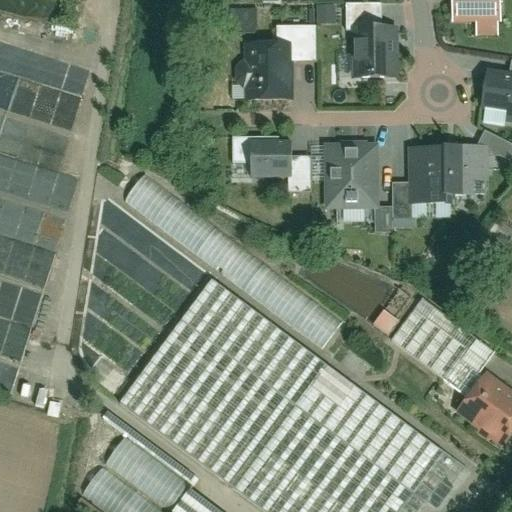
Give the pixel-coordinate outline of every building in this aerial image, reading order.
[(451,0),(451,22),(474,22),(474,38),(501,38),(501,26),(500,0),(451,0)] [(331,24),(331,7),(310,7),(310,24),(331,24)] [(224,11),(225,31),(252,29),(251,9),(224,11)] [(246,105),(293,104),(291,64),(315,63),(314,28),(274,30),(274,44),(246,45),(246,65),(237,65),(238,91),(245,91),(246,105)] [(352,29),(352,82),(400,81),(399,28),(352,29)] [(503,126),(511,126),(511,74),(486,72),(481,114),(504,116),(503,126)] [(292,181),(292,144),(249,145),(249,181),(292,181)] [(373,236),(391,236),(391,222),(391,209),(379,209),(378,146),(325,146),(326,213),(372,213),(373,236)] [(488,147),(408,147),(408,186),(391,186),(391,209),(391,222),(410,222),(410,207),(449,207),(449,200),(476,200),(476,185),(488,185),(488,147)] [(347,326),(147,179),(129,204),(330,350),(347,326)] [(212,285),(108,208),(101,217),(206,295),(199,304),(107,236),(97,249),(189,317),(184,325),(104,266),(96,277),(176,336),(169,344),(96,289),(87,301),(160,356),(153,366),(93,321),(83,334),(143,379),(136,389),(101,363),(92,375),(127,401),(123,406),(265,511),(404,511),(445,457),(212,285)] [(379,311),(368,326),(384,338),(395,323),(379,311)] [(511,435),(511,394),(486,375),(456,416),(502,449),(511,435)] [(195,491),(127,442),(109,467),(171,511),(157,511),(103,473),(88,494),(113,511),(214,511),(191,496),(195,491)]
